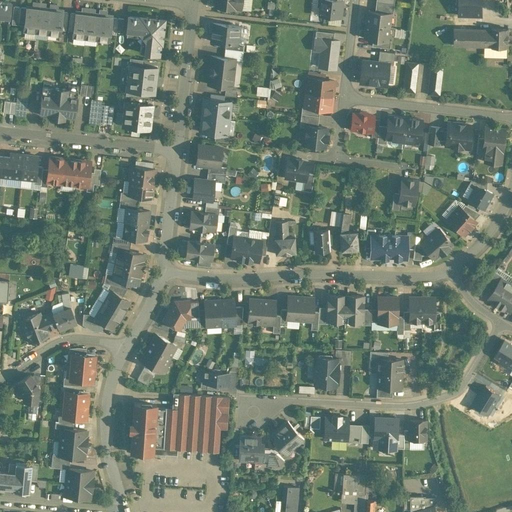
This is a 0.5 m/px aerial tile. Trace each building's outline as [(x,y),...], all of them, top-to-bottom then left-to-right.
[(0,0),(0,19),(9,20),(11,2),(0,0)] [(215,0),(215,6),(241,9),(241,0),(215,0)] [(322,16),(341,18),(343,0),(318,0),(318,3),(320,7),(320,13),(322,16)] [(482,0),(458,0),(458,15),(482,15),(482,0)] [(394,3),(376,1),(375,11),(390,13),(393,14),(394,3)] [(39,3),(33,2),(33,7),(27,7),(25,25),(24,30),(36,31),(39,3)] [(50,9),(45,9),(45,4),(39,3),(36,31),(48,32),(51,10),(50,9)] [(20,6),(14,5),(11,23),(18,24),(20,6)] [(57,5),(51,5),(50,9),(51,10),(48,32),(60,34),(60,29),(62,11),(56,10),(57,5)] [(27,7),(20,6),(18,24),(25,25),(27,7)] [(88,9),(82,8),(82,13),(76,12),(76,13),(74,31),(73,35),(85,37),(88,9)] [(94,10),(88,9),(85,37),(97,38),(100,15),(99,15),(94,15),(94,10)] [(106,11),(100,10),(99,15),(100,15),(97,38),(109,39),(110,33),(112,17),(106,16),(106,11)] [(375,11),(370,10),(367,12),(366,24),(389,27),(390,13),(375,11)] [(164,18),(140,16),(140,17),(128,16),(126,34),(134,35),(141,44),(140,52),(158,54),(160,42),(161,42),(164,18)] [(118,18),(112,17),(110,33),(116,34),(117,28),(118,18)] [(240,25),(213,22),(211,40),(226,42),(237,43),(238,43),(240,25)] [(389,27),(366,24),(365,37),(373,38),(387,40),(389,27)] [(492,29),(454,29),(453,45),(491,46),(508,46),(509,28),(492,28),(492,29)] [(315,37),(333,39),(334,32),(316,30),(315,37)] [(333,39),(315,37),(313,49),(320,50),(318,66),(335,68),(339,40),(333,39)] [(387,40),(373,38),(372,45),(390,47),(390,40),(387,40)] [(237,43),(226,42),(225,48),(243,50),(244,44),(238,43),(237,43)] [(243,50),(225,48),(224,57),(235,58),(235,59),(242,60),(243,50)] [(394,52),(379,50),(378,62),(389,63),(389,64),(393,64),(394,52)] [(224,57),(211,55),(210,64),(209,64),(208,65),(207,73),(208,74),(209,75),(208,83),(216,84),(216,85),(218,87),(221,88),(224,86),(224,85),(232,86),(235,59),(235,58),(224,57)] [(378,62),(362,60),(359,82),(386,85),(389,64),(389,63),(378,62)] [(418,62),(406,61),(403,91),(415,92),(418,62)] [(127,78),(155,81),(157,67),(142,65),(129,63),(127,78)] [(443,65),(431,64),(427,94),(439,95),(443,65)] [(329,79),(312,77),(311,84),(309,83),(307,85),(306,92),(331,95),(332,87),(333,87),(334,80),(329,79)] [(41,79),(30,78),(29,89),(40,90),(41,79)] [(149,92),(154,92),(155,81),(127,78),(126,89),(149,92)] [(53,83),(43,81),(42,92),(39,112),(49,113),(49,117),(57,118),(60,87),(53,86),(53,83)] [(68,88),(60,87),(57,118),(65,119),(65,115),(75,116),(77,96),(78,85),(68,84),(68,88)] [(93,85),(81,84),(80,95),(91,96),(93,85)] [(267,94),(267,86),(256,85),(256,94),(267,94)] [(148,98),(149,92),(126,89),(125,95),(130,95),(148,98)] [(28,92),(17,91),(15,115),(26,116),(28,92)] [(331,95),(306,92),(304,106),(304,107),(319,109),(329,110),(331,95)] [(210,99),(204,98),(202,115),(229,118),(231,101),(224,100),(210,99)] [(102,100),(91,99),(88,122),(99,124),(99,122),(102,104),(102,100)] [(123,113),(151,116),(153,104),(147,103),(129,101),(125,101),(123,113)] [(114,105),(102,104),(99,122),(112,124),(114,105)] [(301,113),(319,115),(319,109),(304,107),(304,106),(302,106),(301,113)] [(361,113),(353,112),(351,129),(356,129),(358,131),(364,132),(366,130),(372,131),(374,118),(374,115),(366,114),(366,112),(361,112),(361,113)] [(151,116),(123,113),(122,124),(150,128),(151,116)] [(319,115),(301,113),(299,126),(304,126),(305,124),(318,126),(319,115)] [(229,118),(202,115),(200,131),(215,133),(227,134),(229,118)] [(405,117),(388,115),(387,122),(387,125),(385,138),(387,138),(402,140),(405,117)] [(422,119),(405,117),(402,140),(418,142),(419,142),(420,131),(422,119)] [(379,119),(374,118),(372,131),(371,136),(377,136),(379,124),(379,119)] [(471,124),(448,122),(447,129),(441,128),(439,140),(445,141),(445,145),(461,147),(461,143),(469,144),(469,142),(472,140),(472,137),(470,135),(471,124)] [(318,126),(305,124),(304,126),(303,136),(304,136),(303,144),(325,146),(326,140),(327,140),(328,134),(326,134),(327,127),(318,126)] [(387,125),(379,124),(377,136),(377,142),(386,143),(387,138),(385,138),(387,125)] [(441,127),(429,125),(428,131),(427,142),(439,144),(439,140),(441,128),(441,127)] [(505,128),(485,126),(484,138),(482,153),(488,153),(489,155),(489,161),(500,162),(502,148),(505,128)] [(428,131),(420,131),(419,142),(418,142),(418,147),(426,148),(427,142),(428,131)] [(227,134),(215,133),(214,140),(228,141),(229,134),(227,134)] [(222,147),(198,144),(196,164),(208,165),(220,167),(220,166),(222,147)] [(24,154),(10,152),(9,156),(8,170),(2,169),(0,183),(20,186),(21,178),(24,154)] [(434,155),(420,153),(418,164),(432,166),(434,155)] [(38,155),(24,154),(21,178),(34,179),(35,179),(37,165),(38,155)] [(57,157),(50,156),(48,169),(47,181),(48,181),(61,182),(63,160),(57,159),(57,157)] [(76,161),(70,160),(70,158),(63,158),(63,160),(61,182),(74,183),(77,159),(76,159),(76,161)] [(302,159),(295,158),(294,159),(288,158),(285,176),(304,179),(305,180),(307,172),(308,161),(301,160),(302,159)] [(83,162),(77,161),(77,159),(74,183),(87,185),(88,185),(89,173),(90,161),(83,160),(83,162)] [(153,162),(136,160),(135,166),(153,168),(153,162)] [(42,166),(37,165),(35,179),(34,179),(34,183),(41,184),(42,168),(42,166)] [(135,166),(131,165),(130,174),(131,174),(130,180),(153,183),(155,168),(153,168),(135,166)] [(220,167),(208,165),(207,172),(225,174),(226,167),(220,166),(220,167)] [(305,180),(304,179),(302,189),(311,191),(314,173),(307,172),(305,180)] [(235,174),(235,181),(248,183),(248,176),(235,174)] [(214,180),(194,178),(192,197),(212,200),(214,180)] [(417,180),(401,178),(399,193),(398,201),(401,202),(414,203),(416,190),(417,180)] [(153,183),(130,180),(129,192),(129,194),(138,195),(152,197),(153,183)] [(487,182),(471,180),(468,185),(474,188),(475,186),(477,186),(483,189),(484,188),(486,189),(487,182)] [(483,189),(477,186),(475,186),(474,188),(468,199),(483,207),(492,192),(486,189),(484,188),(483,189)] [(129,192),(121,191),(120,200),(137,202),(138,195),(129,194),(129,192)] [(393,192),(391,208),(400,209),(401,202),(398,201),(399,193),(393,192)] [(137,202),(120,200),(119,207),(126,207),(137,208),(137,202)] [(480,213),(465,204),(460,209),(465,213),(467,212),(475,219),(480,213)] [(219,207),(205,205),(205,211),(218,213),(217,213),(218,213),(219,207)] [(460,209),(457,206),(447,219),(453,225),(457,229),(457,228),(464,234),(476,221),(475,219),(467,212),(465,213),(460,209)] [(137,208),(126,207),(124,221),(118,221),(124,222),(125,222),(147,225),(149,210),(137,208)] [(205,211),(191,210),(189,227),(201,229),(215,231),(216,230),(217,213),(218,213),(205,211)] [(343,212),(331,210),(329,224),(341,225),(343,212)] [(356,231),(346,232),(347,222),(349,221),(350,221),(351,213),(343,212),(341,225),(340,232),(341,249),(357,248),(356,231)] [(287,220),(275,220),(276,236),(274,236),(276,253),(295,252),(294,235),(293,235),(288,236),(288,232),(287,223),(287,220)] [(147,225),(125,222),(124,222),(118,221),(118,222),(125,222),(124,236),(123,237),(131,238),(146,240),(147,233),(148,233),(148,228),(147,228),(147,225)] [(237,226),(229,225),(226,243),(232,244),(234,235),(236,235),(237,226)] [(328,228),(313,230),(315,251),(330,250),(328,228)] [(436,228),(427,235),(427,238),(421,243),(423,245),(422,254),(432,255),(434,258),(440,253),(441,254),(449,247),(448,245),(452,243),(439,228),(436,228)] [(374,229),(367,229),(364,247),(372,247),(372,234),(374,234),(374,229)] [(416,232),(407,232),(407,235),(408,235),(407,248),(414,248),(415,242),(416,232)] [(374,234),(372,234),(372,247),(372,250),(370,250),(370,258),(388,258),(388,256),(394,257),(395,235),(374,234)] [(131,238),(123,237),(124,236),(113,235),(112,242),(130,244),(131,238)] [(216,237),(200,235),(199,241),(214,243),(215,243),(216,237)] [(236,235),(234,235),(232,244),(231,257),(237,258),(237,259),(244,260),(248,237),(236,235)] [(407,235),(395,235),(394,257),(394,259),(407,259),(407,248),(408,235),(407,235)] [(268,237),(261,236),(261,239),(259,254),(265,255),(268,237)] [(261,239),(248,237),(244,260),(251,261),(251,260),(258,261),(259,254),(261,239)] [(199,241),(187,239),(185,257),(197,259),(211,260),(212,260),(214,243),(199,241)] [(130,244),(112,242),(111,250),(118,252),(119,248),(129,250),(130,244)] [(421,243),(415,242),(414,248),(413,259),(421,260),(422,254),(423,245),(421,243)] [(108,261),(141,268),(144,254),(129,250),(119,248),(118,252),(116,263),(108,261)] [(141,268),(108,261),(108,262),(116,263),(113,274),(113,278),(122,280),(138,283),(141,268)] [(83,266),(70,264),(68,275),(82,277),(83,266)] [(495,271),(484,285),(493,291),(502,277),(503,276),(495,271)] [(122,280),(113,278),(113,274),(106,272),(103,282),(110,283),(121,286),(121,285),(122,280)] [(511,283),(502,277),(493,291),(489,298),(495,301),(494,302),(499,305),(511,285),(511,283)] [(121,286),(110,283),(107,288),(111,290),(111,289),(122,296),(128,287),(121,285),(121,286)] [(511,285),(499,305),(505,309),(505,308),(511,311),(511,309),(511,285)] [(122,296),(111,289),(111,290),(104,302),(97,298),(96,299),(123,314),(126,308),(125,307),(130,300),(122,296)] [(69,292),(61,293),(63,301),(53,305),(52,309),(52,312),(57,325),(59,328),(76,321),(71,306),(69,292)] [(346,294),(328,294),(327,307),(327,321),(345,321),(346,294)] [(364,295),(346,294),(345,321),(362,322),(363,322),(363,308),(364,295)] [(301,296),(288,295),(287,309),(286,319),(287,319),(299,320),(301,296)] [(314,297),(301,296),(299,320),(311,320),(312,320),(313,311),(314,297)] [(387,322),(387,296),(378,296),(378,308),(378,321),(378,322),(387,322)] [(387,296),(387,322),(397,322),(397,315),(397,296),(387,296)] [(422,297),(409,297),(409,311),(409,321),(410,321),(422,321),(422,297)] [(434,297),(422,297),(422,321),(434,321),(434,311),(434,297)] [(234,298),(219,299),(221,325),(236,324),(235,306),(234,298)] [(262,299),(249,298),(248,322),(261,323),(262,299)] [(123,314),(96,299),(103,303),(95,316),(95,317),(105,323),(113,328),(118,320),(119,321),(123,314)] [(219,299),(204,300),(205,308),(206,326),(221,325),(219,299)] [(275,300),(262,299),(261,323),(273,323),(274,323),(274,314),(275,300)] [(188,300),(175,301),(165,320),(179,327),(185,317),(189,316),(188,301),(188,300)] [(198,300),(188,301),(189,316),(193,316),(199,316),(199,309),(198,300)] [(243,306),(235,306),(236,324),(241,324),(243,306)] [(327,307),(319,306),(319,311),(318,322),(327,323),(327,321),(327,307)] [(371,308),(363,308),(363,322),(362,322),(362,324),(371,324),(371,321),(371,308)] [(39,312),(21,319),(25,329),(23,330),(26,337),(28,336),(30,342),(48,334),(46,329),(41,316),(39,312)] [(52,312),(41,316),(46,329),(57,325),(52,312)] [(95,316),(90,313),(83,313),(82,324),(91,329),(101,330),(105,323),(95,317),(95,316)] [(189,316),(185,317),(179,327),(194,326),(193,316),(189,316)] [(176,345),(156,334),(150,344),(170,355),(176,345)] [(187,337),(175,334),(174,339),(185,343),(187,337)] [(508,363),(511,365),(511,341),(504,337),(493,355),(499,358),(497,362),(505,367),(508,363)] [(170,355),(150,344),(141,360),(146,362),(157,368),(161,371),(170,355)] [(351,349),(335,348),(335,357),(337,357),(337,362),(338,362),(338,363),(350,364),(351,349)] [(254,350),(246,349),(245,363),(253,363),(254,350)] [(378,358),(394,359),(394,351),(371,350),(371,357),(378,358)] [(85,353),(72,352),(72,353),(69,352),(68,365),(95,367),(95,363),(93,363),(94,360),(95,354),(85,353)] [(335,357),(316,356),(316,362),(314,362),(313,378),(315,378),(315,384),(335,385),(336,380),(337,380),(338,363),(338,362),(337,362),(337,357),(335,357)] [(377,372),(401,374),(402,359),(394,359),(378,358),(377,372)] [(157,368),(146,362),(143,368),(154,374),(157,368)] [(95,367),(68,365),(68,370),(64,370),(64,377),(79,378),(92,380),(93,374),(92,374),(93,371),(94,371),(95,367)] [(154,374),(143,368),(137,378),(148,384),(154,374)] [(229,372),(204,370),(203,382),(219,383),(228,384),(229,372)] [(401,374),(377,372),(377,386),(392,387),(401,388),(401,374)] [(39,375),(33,374),(31,375),(31,374),(10,387),(14,393),(23,387),(25,389),(24,400),(29,400),(27,418),(36,419),(37,401),(38,392),(39,375)] [(471,403),(488,414),(501,393),(485,382),(471,403)] [(392,387),(377,386),(376,395),(392,396),(392,387)] [(78,391),(65,389),(65,390),(62,390),(61,402),(88,404),(88,400),(86,400),(87,397),(88,391),(78,391)] [(229,396),(181,392),(180,408),(172,407),(156,406),(155,428),(153,446),(219,451),(220,427),(227,428),(229,396)] [(180,408),(181,392),(173,392),(173,396),(172,407),(180,408)] [(88,404),(61,402),(60,414),(63,414),(63,415),(74,416),(85,417),(86,411),(85,411),(86,408),(87,408),(88,404)] [(130,426),(155,428),(156,406),(156,404),(134,403),(133,423),(130,423),(130,426)] [(74,416),(63,415),(63,414),(60,414),(59,414),(59,421),(73,422),(74,416)] [(341,416),(341,414),(332,414),(332,416),(325,416),(324,438),(347,439),(348,417),(341,416)] [(425,419),(409,419),(409,439),(425,439),(425,419)] [(288,420),(272,434),(276,439),(274,441),(277,444),(273,447),(263,447),(263,443),(260,443),(261,436),(240,435),(238,459),(263,460),(263,451),(268,451),(267,464),(279,464),(284,459),(276,450),(279,447),(285,454),(304,438),(288,420)] [(155,428),(130,426),(130,430),(132,430),(131,450),(144,451),(153,452),(153,446),(155,428)] [(73,428),(62,427),(61,427),(60,440),(87,443),(87,436),(86,436),(86,429),(73,428)] [(87,443),(60,440),(59,454),(70,455),(84,457),(84,450),(86,450),(87,443)] [(70,455),(59,454),(52,453),(52,460),(69,461),(70,455)] [(32,463),(16,462),(15,462),(9,461),(9,462),(8,471),(0,470),(0,487),(3,488),(3,487),(13,488),(13,489),(13,490),(30,491),(30,490),(29,490),(30,479),(32,464),(32,463)] [(69,467),(67,467),(67,468),(66,481),(92,483),(93,476),(91,476),(92,470),(69,467)] [(366,474),(343,473),(342,490),(341,492),(355,492),(365,493),(366,474)] [(92,483),(66,481),(65,494),(90,497),(90,490),(92,491),(92,483)] [(281,511),(296,511),(299,485),(284,484),(282,499),(286,500),(285,507),(282,507),(281,511)] [(365,493),(355,492),(354,511),(364,511),(365,499),(365,493)] [(430,492),(422,494),(424,501),(426,507),(434,504),(430,492)] [(419,496),(405,500),(409,511),(422,508),(419,499),(420,498),(419,496)] [(374,511),(374,510),(375,499),(365,499),(364,511),(363,511),(374,511)]
